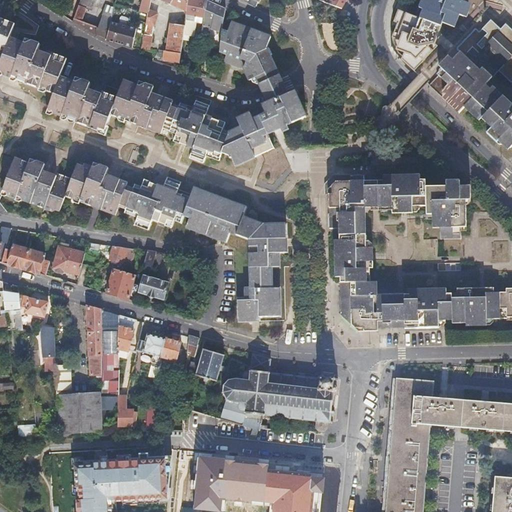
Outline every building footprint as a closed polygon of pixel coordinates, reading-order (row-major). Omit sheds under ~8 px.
[(92,11),(96,0),(81,0),(81,2),(89,5),(87,10),(92,11)] [(142,0),(140,11),(149,13),(149,10),(151,0),(142,0)] [(160,0),(187,13),(188,0),(160,0)] [(205,0),(188,0),(187,13),(187,15),(205,18),(208,1),(205,0)] [(321,0),(341,9),(345,0),(321,0)] [(422,0),(416,17),(402,11),(399,16),(397,15),(394,21),(401,24),(395,38),(403,42),(399,50),(405,53),(402,59),(414,71),(437,46),(434,43),(443,23),(454,28),(459,15),(463,16),(468,4),(465,2),(465,0),(422,0)] [(217,5),(208,1),(205,18),(205,19),(204,24),(222,30),(225,8),(217,5)] [(81,2),(79,7),(87,10),(89,5),(81,2)] [(87,10),(79,7),(73,22),(94,34),(106,40),(111,21),(111,19),(102,16),(97,28),(83,22),(87,10)] [(114,8),(111,7),(109,12),(104,10),(102,16),(111,19),(114,8)] [(87,10),(83,22),(97,28),(102,16),(88,11),(87,10)] [(147,22),(155,26),(158,15),(149,10),(149,13),(147,22)] [(511,110),(485,85),(491,79),(498,71),(511,83),(511,81),(511,30),(505,24),(500,29),(491,20),(479,32),(475,28),(466,38),(456,48),(460,52),(452,60),(450,59),(436,74),(438,76),(429,85),(454,109),(459,114),(465,107),(470,113),(473,110),(492,128),(487,133),(497,143),(501,139),(511,148),(511,147),(511,110)] [(0,51),(1,51),(5,52),(9,40),(14,26),(2,21),(0,24),(0,51)] [(132,48),(136,28),(111,21),(106,40),(105,41),(118,44),(132,48)] [(226,31),(222,30),(218,52),(225,55),(222,61),(234,66),(241,68),(244,67),(249,79),(256,76),(260,85),(279,76),(266,46),(270,36),(230,21),(226,31)] [(164,63),(179,65),(186,23),(180,22),(179,26),(170,25),(167,53),(165,52),(164,63)] [(54,96),(61,76),(67,58),(52,53),(51,55),(45,53),(39,51),(41,45),(32,42),(25,46),(12,41),(9,40),(5,52),(0,64),(0,72),(0,73),(4,74),(16,79),(18,83),(40,90),(41,88),(46,90),(47,93),(54,96)] [(109,116),(115,97),(101,92),(98,93),(92,91),(86,89),(88,82),(80,79),(76,82),(61,76),(54,96),(49,111),(64,117),(69,114),(73,116),(76,117),(74,122),(94,130),(97,128),(103,131),(109,116)] [(279,76),(260,85),(264,94),(268,103),(278,98),(287,94),(283,84),(279,76)] [(115,97),(109,116),(116,118),(119,117),(127,120),(133,118),(136,120),(139,121),(138,126),(159,134),(161,128),(171,132),(181,105),(178,104),(177,106),(171,103),(171,101),(157,96),(149,92),(151,87),(143,84),(136,87),(121,81),(115,97)] [(259,117),(266,133),(278,128),(280,132),(283,130),(287,129),(285,125),(304,116),(294,91),(287,94),(278,98),(268,103),(262,105),(266,114),(259,117)] [(229,157),(227,133),(220,130),(223,124),(212,119),(203,116),(207,106),(193,102),(190,108),(181,105),(171,132),(174,133),(171,140),(183,145),(191,148),(188,157),(202,163),(204,155),(217,160),(220,153),(229,157)] [(266,133),(259,117),(253,119),(250,113),(237,119),(240,127),(235,130),(227,133),(229,157),(234,165),(257,155),(272,148),(266,133)] [(123,212),(125,213),(135,186),(133,185),(132,188),(126,186),(127,183),(113,178),(106,176),(108,169),(99,166),(94,167),(84,164),(83,167),(77,165),(71,179),(56,173),(55,176),(48,173),(41,171),(43,165),(35,162),(29,165),(15,159),(7,181),(3,191),(21,198),(22,201),(53,212),(57,211),(60,212),(65,200),(71,202),(75,201),(83,204),(84,207),(115,218),(118,209),(124,211),(123,212)] [(442,227),(442,239),(463,239),(463,227),(468,227),(468,200),(472,200),(472,186),(462,186),(462,181),(448,180),(448,186),(428,186),(428,180),(423,180),(423,175),(386,176),(386,181),(374,181),(367,181),(367,176),(336,176),(332,181),(329,185),(329,196),(332,196),(332,215),(332,229),(341,229),(341,240),(336,240),(337,277),(341,277),(341,315),(360,331),(379,330),(379,327),(400,327),(440,327),(440,320),(466,320),(466,327),(486,326),(486,319),(511,319),(511,288),(507,289),(507,292),(494,292),(494,287),(469,288),(458,288),(458,293),(447,294),(447,288),(427,288),(410,289),(410,294),(400,294),(384,294),(378,294),(378,282),(375,282),(374,259),(374,248),(368,248),(367,214),(367,207),(375,207),(394,207),(394,213),(402,213),(415,213),(415,206),(428,206),(428,214),(434,214),(434,218),(434,228),(442,227)] [(135,186),(125,213),(136,218),(133,224),(147,229),(150,220),(170,227),(173,220),(179,222),(182,215),(188,217),(185,227),(224,242),(228,232),(248,239),(250,287),(243,288),(243,297),(236,297),(236,316),(250,316),(250,320),(257,320),(257,315),(278,315),(277,287),(269,287),(269,267),(277,267),(277,259),(276,253),(284,252),(284,224),(262,223),(242,216),(245,207),(220,198),(192,188),(189,195),(177,191),(179,183),(165,178),(161,187),(151,184),(142,180),(139,188),(135,186)] [(0,251),(2,246),(6,247),(11,232),(3,230),(0,238),(0,251)] [(13,267),(23,270),(29,251),(14,246),(12,252),(6,251),(2,264),(13,267)] [(59,248),(53,268),(80,276),(86,255),(59,248)] [(135,251),(111,248),(109,261),(123,265),(124,263),(131,265),(135,251)] [(29,251),(23,270),(37,274),(46,277),(50,262),(43,261),(44,255),(29,251)] [(154,253),(147,253),(144,268),(150,269),(154,253)] [(115,270),(107,294),(134,302),(139,286),(133,285),(136,276),(115,270)] [(143,276),(139,293),(163,299),(168,282),(143,276)] [(16,329),(22,331),(21,315),(19,297),(19,295),(4,292),(6,311),(15,313),(16,329)] [(49,303),(19,297),(21,315),(24,316),(25,313),(44,318),(49,303)] [(87,376),(103,376),(102,311),(87,307),(87,376)] [(111,314),(102,311),(103,376),(103,382),(110,382),(110,397),(119,396),(119,382),(119,350),(120,316),(111,314)] [(133,320),(120,316),(119,350),(129,352),(137,321),(133,320)] [(55,358),(53,329),(42,327),(40,334),(42,358),(55,358)] [(162,358),(167,339),(148,335),(146,343),(140,342),(138,352),(153,356),(151,364),(161,366),(162,358)] [(189,336),(188,345),(196,348),(199,339),(189,336)] [(181,343),(167,339),(162,358),(176,362),(181,343)] [(196,348),(188,345),(187,354),(193,355),(196,348)] [(220,368),(224,354),(204,348),(195,374),(215,381),(220,368)] [(298,378),(296,378),(296,376),(282,374),(268,373),(269,367),(268,367),(268,366),(269,364),(270,359),(253,354),(250,368),(251,368),(250,369),(250,370),(249,373),(247,373),(244,374),(242,377),(242,380),(238,379),(233,379),(228,381),(225,383),(223,386),(222,389),(222,393),(223,396),(224,401),(215,418),(260,429),(261,427),(267,428),(268,425),(276,426),(278,416),(317,420),(316,426),(319,430),(324,430),(328,428),(329,422),(330,422),(331,412),(334,413),(336,400),(337,387),(333,386),(334,375),(331,374),(327,374),(325,374),(321,373),(320,377),(317,377),(316,379),(301,377),(301,379),(298,378)] [(178,380),(185,380),(187,366),(179,365),(178,380)] [(58,396),(72,396),(71,366),(55,367),(57,396),(58,396)] [(157,377),(157,366),(149,366),(148,377),(157,377)] [(431,399),(432,383),(395,380),(389,461),(384,511),(421,511),(429,426),(461,429),(511,432),(511,405),(489,403),(462,401),(444,400),(431,399)] [(0,391),(14,390),(14,383),(0,383),(0,391)] [(101,394),(72,396),(58,396),(61,434),(101,433),(101,394)] [(119,396),(119,411),(129,411),(129,396),(119,396)] [(129,411),(119,411),(119,427),(133,427),(136,411),(129,411)] [(190,426),(212,428),(213,415),(191,413),(190,426)] [(18,424),(20,437),(35,436),(34,425),(29,425),(29,423),(18,424)] [(165,456),(71,462),(73,511),(113,511),(114,504),(169,502),(171,456),(165,456)] [(200,460),(194,509),(221,511),(223,500),(270,505),(269,511),(321,511),(326,475),(200,460)] [(511,511),(511,477),(494,477),(491,511),(511,511)]
